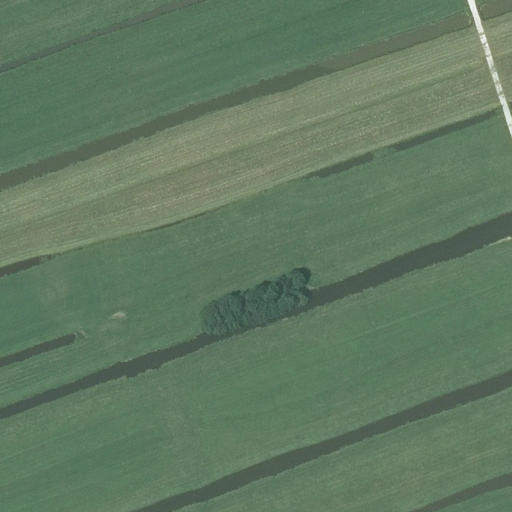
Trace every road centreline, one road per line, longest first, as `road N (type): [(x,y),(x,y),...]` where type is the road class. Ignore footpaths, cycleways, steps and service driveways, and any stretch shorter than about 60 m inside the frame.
road 1 (track): [(511,310),(292,398)]
road 2 (track): [(511,126),(472,0)]
